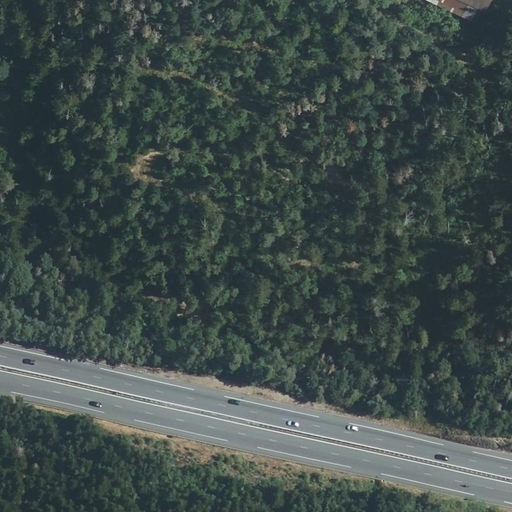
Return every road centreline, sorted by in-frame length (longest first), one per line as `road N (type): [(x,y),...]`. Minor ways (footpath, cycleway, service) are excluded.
road 1 (trunk): [(511,470),(0,356)]
road 2 (trunk): [(0,380),(511,491)]
